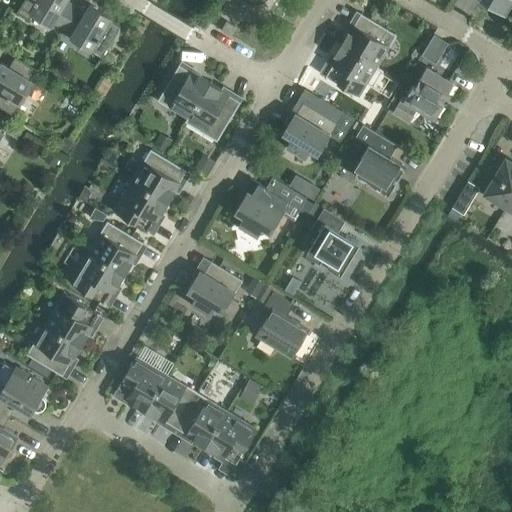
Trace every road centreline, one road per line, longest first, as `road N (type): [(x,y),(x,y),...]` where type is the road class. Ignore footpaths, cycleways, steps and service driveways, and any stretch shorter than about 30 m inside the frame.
road 1 (residential): [(237,501),(486,98)]
road 2 (residential): [(84,406),(277,85)]
road 3 (residential): [(237,501),(84,406)]
road 4 (residential): [(277,85),(132,0)]
